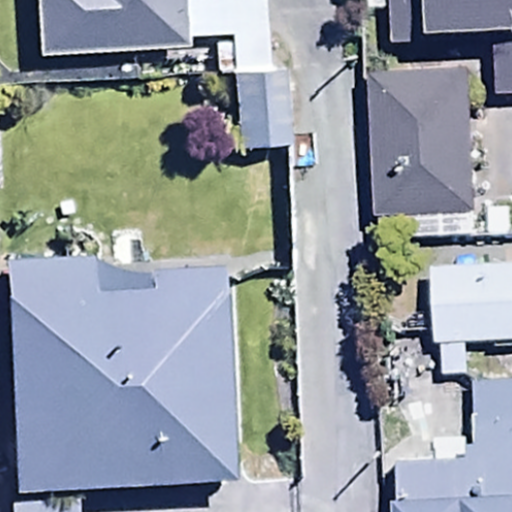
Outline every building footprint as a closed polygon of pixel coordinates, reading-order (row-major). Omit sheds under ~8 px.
[(176,3),(175,0),(31,0),(33,13),(176,3)] [(179,0),(181,40),(209,39),(215,151),(286,147),(282,66),(266,67),(261,0),(179,0)] [(465,31),(364,35),(371,191),(472,186),(465,31)] [(222,231),(0,239),(0,259),(7,454),(230,446),(222,231)] [(511,262),(428,264),(430,344),(439,344),(440,376),(465,375),(464,342),(511,341),(511,262)] [(395,461),(396,511),(511,511),(511,377),(469,379),(472,459),(395,461)]
